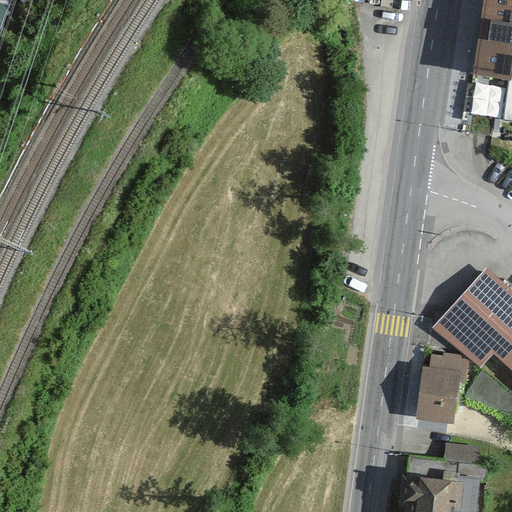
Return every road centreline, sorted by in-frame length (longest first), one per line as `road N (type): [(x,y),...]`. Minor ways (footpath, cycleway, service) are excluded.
road 1 (secondary): [(367,511),(411,183)]
road 2 (secondary): [(411,183),(439,0)]
